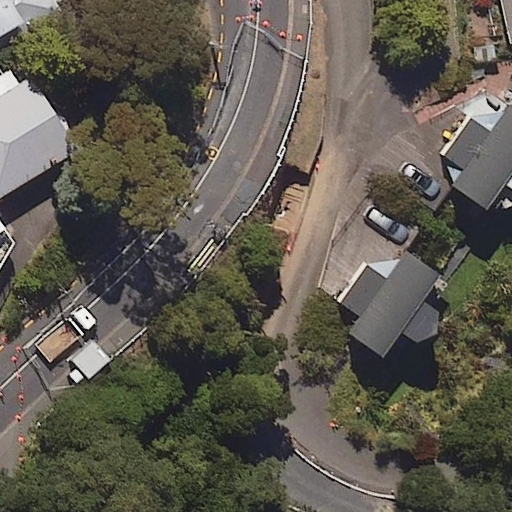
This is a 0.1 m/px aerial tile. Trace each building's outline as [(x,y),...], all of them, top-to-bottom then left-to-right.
[(0,0),(0,48),(65,9),(60,0),(0,0)] [(511,0),(501,0),(508,47),(511,46),(511,0)] [(0,204),(75,160),(21,69),(0,81),(0,204)] [(511,114),(488,96),(438,161),(458,199),(487,221),(505,196),(511,201),(511,114)] [(0,276),(21,262),(0,230),(0,276)] [(400,346),(423,363),(443,331),(424,318),(443,292),(401,261),(381,246),(322,327),(382,371),(400,346)]
